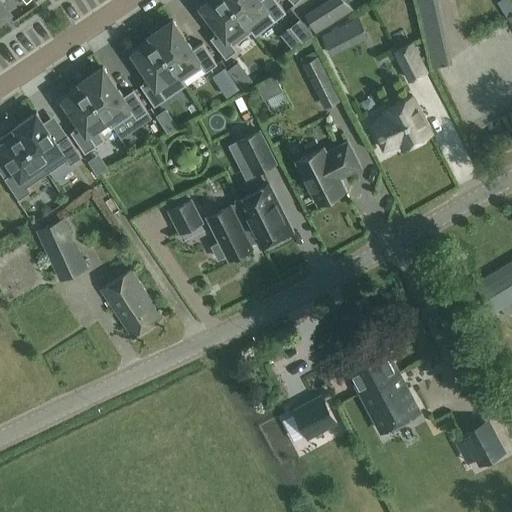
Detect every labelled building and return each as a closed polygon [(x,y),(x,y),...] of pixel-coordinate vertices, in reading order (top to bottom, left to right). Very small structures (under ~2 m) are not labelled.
[(237,50),(234,45),(252,31),(256,36),(257,35),(229,0),(207,0),(201,5),(216,24),(215,24),(216,26),(217,25),(221,30),(211,38),(226,59),(237,50)] [(229,0),(257,35),(286,12),(276,0),(229,0)] [(417,0),(433,68),(449,64),(434,0),(417,0)] [(511,7),(507,0),(503,0),(499,3),(511,24),(511,7)] [(0,22),(9,15),(0,4),(0,22)] [(325,7),(307,18),(316,32),(334,21),(325,7)] [(303,41),(314,34),(300,19),(291,27),(303,41)] [(170,23),(155,33),(152,34),(186,85),(187,85),(184,80),(203,67),(206,72),(218,64),(203,43),(193,50),(189,44),(190,44),(189,42),(188,43),(175,24),(176,24),(173,20),(170,23)] [(341,27),(322,36),(330,51),(348,41),(341,27)] [(155,106),(186,85),(152,34),(151,35),(153,37),(133,51),(147,71),(146,71),(147,73),(148,72),(151,78),(141,85),(155,106)] [(426,71),(412,43),(396,51),(410,80),(426,71)] [(330,80),(318,56),(304,64),(315,87),(330,80)] [(243,89),(253,81),(238,62),(228,70),(243,89)] [(118,90),(106,71),(104,67),(100,69),(100,70),(85,80),(85,79),(83,81),(114,127),(133,114),(137,119),(148,111),(134,89),(123,97),(120,91),(119,89),(118,90)] [(226,68),(214,76),(228,97),(240,89),(226,68)] [(71,132),(85,153),(106,139),(97,126),(107,119),(113,127),(114,127),(83,81),(82,82),(84,84),(64,98),(77,117),(76,118),(77,120),(78,119),(82,124),(71,132)] [(413,95),(384,110),(386,113),(372,124),(384,149),(402,144),(403,147),(432,133),(413,95)] [(327,101),(333,120),(345,116),(338,97),(327,101)] [(83,156),(68,135),(57,143),(54,138),(55,138),(49,129),(48,129),(39,116),(39,115),(37,112),(33,114),(34,115),(19,125),(18,124),(16,126),(48,173),(67,160),(71,164),(83,156)] [(48,173),(16,126),(15,127),(16,128),(0,138),(0,143),(0,144),(0,147),(7,157),(6,157),(13,166),(16,171),(5,178),(19,199),(31,191),(28,186),(48,173)] [(255,174),(261,170),(276,163),(260,130),(238,141),(255,174)] [(327,152),(324,147),(297,161),(319,203),(346,190),(338,175),(344,172),(345,174),(361,166),(348,141),(327,152)] [(238,200),(240,203),(258,238),(262,246),(292,231),(283,213),(282,213),(279,207),(280,206),(269,184),(238,200)] [(192,200),(170,211),(181,233),(202,222),(192,200)] [(230,206),(209,217),(221,242),(213,246),(219,258),(228,254),(230,258),(251,248),(249,242),(258,238),(240,203),(231,208),(230,206)] [(62,279),(86,268),(63,218),(39,230),(62,279)] [(511,259),(474,282),(492,312),(511,299),(511,259)] [(162,316),(131,269),(101,289),(132,336),(162,316)] [(399,372),(398,371),(379,334),(341,354),(343,357),(340,358),(346,371),(349,369),(361,392),(399,372)] [(419,410),(399,372),(361,392),(382,430),(419,410)] [(309,437),(337,423),(337,422),(322,394),(294,409),(309,437)] [(478,424),(463,432),(480,464),(505,451),(497,434),(488,419),(478,424)]
